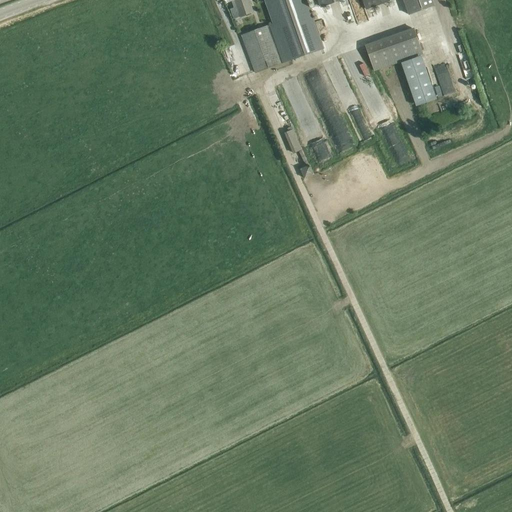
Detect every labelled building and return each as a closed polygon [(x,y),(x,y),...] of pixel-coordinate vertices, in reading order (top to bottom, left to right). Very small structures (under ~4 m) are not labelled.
[(229,0),(230,0),(231,0),(234,0),(237,7),(230,10),(234,19),(240,17),(254,12),(249,0),(265,0),(274,24),(242,36),(251,61),(255,73),(323,49),(310,12),(305,0),(229,0)] [(432,0),(362,0),(366,9),(393,0),(403,0),(408,15),(435,6),(432,0)] [(422,54),(413,28),(365,45),(374,71),(422,54)] [(326,66),(361,141),(371,136),(336,62),(326,66)] [(319,164),(328,160),(290,76),(280,80),(285,91),(277,95),(282,106),(266,114),(286,158),(295,154),(300,164),(307,161),(297,141),(306,137),(319,164)] [(444,94),(455,91),(452,81),(441,84),(444,94)] [(309,164),(299,168),(303,178),(313,174),(309,164)]
